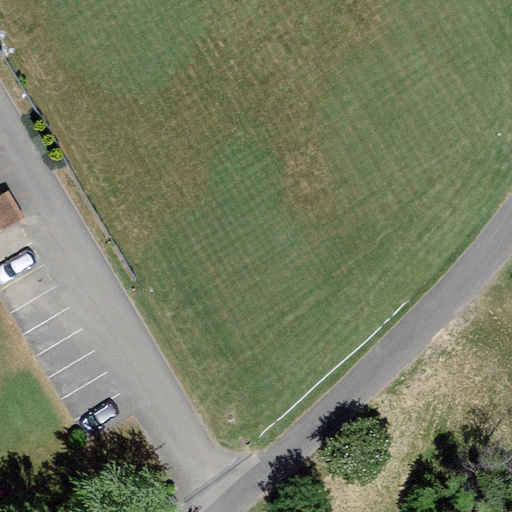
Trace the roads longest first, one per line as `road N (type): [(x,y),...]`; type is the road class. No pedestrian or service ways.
road 1 (residential): [(231,508),(190,455),(0,126)]
road 2 (residential): [(511,227),(405,345),(231,508)]
